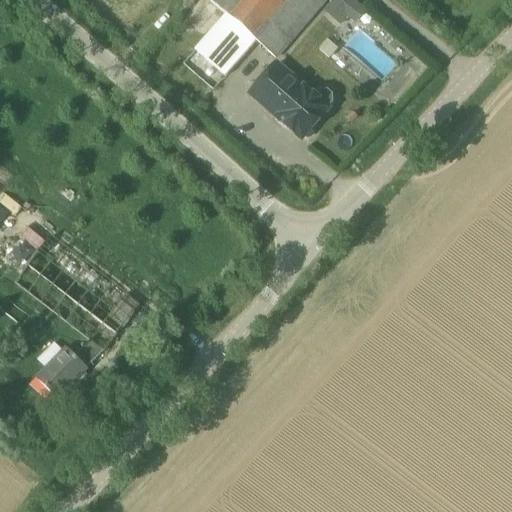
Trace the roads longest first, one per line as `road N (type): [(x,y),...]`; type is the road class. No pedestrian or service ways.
road 1 (unclassified): [(313,246),(26,0)]
road 2 (unclassified): [(63,511),(313,246)]
road 3 (unclassified): [(313,246),(511,36)]
